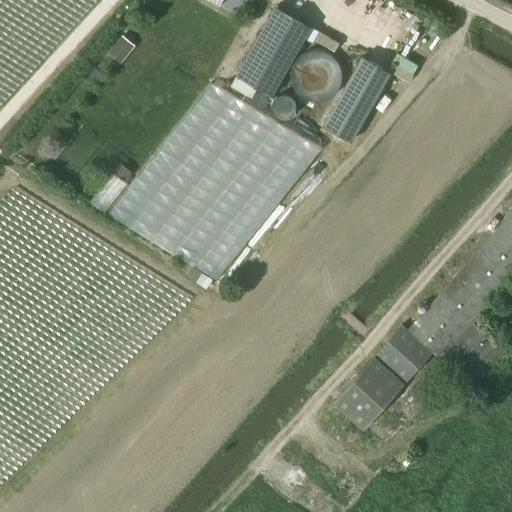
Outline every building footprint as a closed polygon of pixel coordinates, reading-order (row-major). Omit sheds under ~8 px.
[(0,0),(0,115),(104,0),(0,0)] [(276,5),(236,74),(273,96),(313,27),(276,5)] [(331,156),(131,35),(27,165),(223,288),(331,156)] [(362,53),(322,125),(350,142),(392,69),(362,53)] [(215,305),(6,173),(0,179),(0,429),(69,474),(215,305)] [(333,404),(363,431),(433,352),(444,362),(442,365),(441,364),(431,375),(438,381),(450,368),(477,391),(509,355),(474,324),(511,279),(511,211),(407,328),(402,324),(333,404)] [(0,450),(0,476),(16,461),(0,450)]
